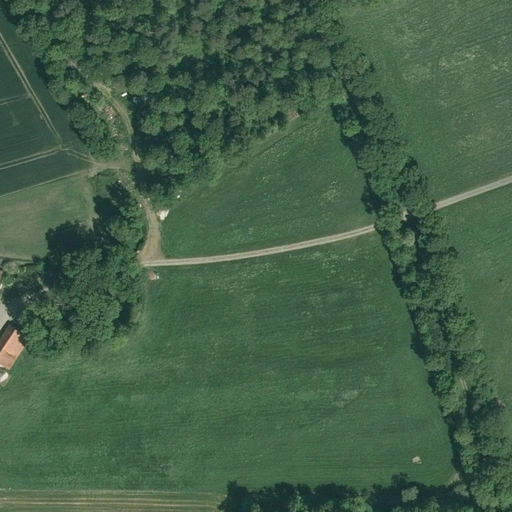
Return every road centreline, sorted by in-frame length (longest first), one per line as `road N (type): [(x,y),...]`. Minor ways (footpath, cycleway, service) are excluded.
road 1 (residential): [(0,330),(28,296),(92,274),(350,235)]
road 2 (track): [(397,219),(299,0)]
road 3 (residential): [(511,178),(350,235)]
